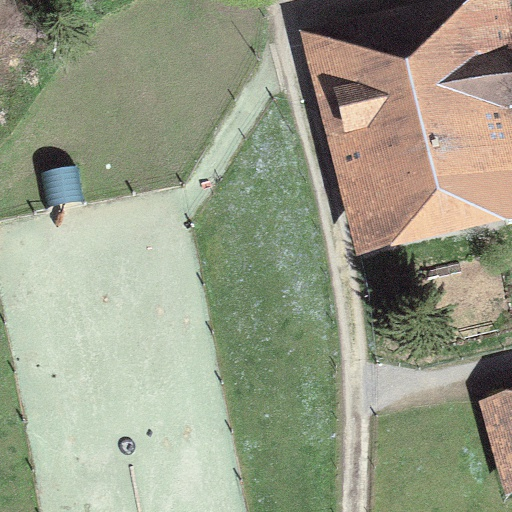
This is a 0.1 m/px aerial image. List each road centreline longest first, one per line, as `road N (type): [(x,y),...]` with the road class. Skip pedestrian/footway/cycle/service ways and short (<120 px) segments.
road 1 (track): [(274,0),(328,181),(361,366),(356,511)]
road 2 (track): [(196,189),(284,34),(307,12),(337,0)]
road 3 (track): [(360,385),(511,358)]
